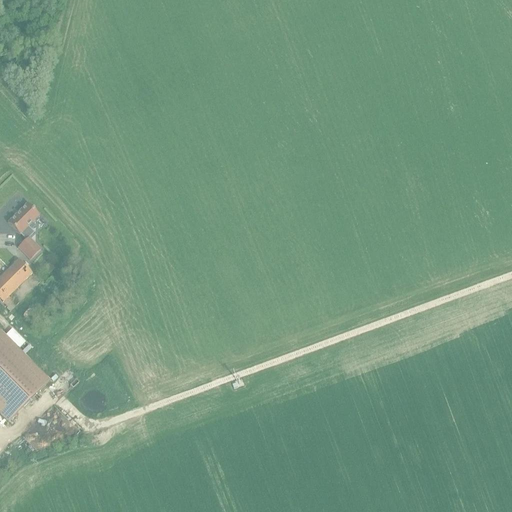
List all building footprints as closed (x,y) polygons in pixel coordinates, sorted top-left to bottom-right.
[(39,216),(27,204),(7,223),(19,235),(20,235),(25,240),(17,249),(29,261),(40,250),(29,238),(34,233),(28,227),(39,216)] [(37,284),(16,262),(0,277),(0,305),(7,313),(37,284)] [(46,272),(53,279),(59,272),(52,265),(46,272)] [(4,337),(0,332),(0,413),(8,422),(49,382),(17,350),(25,343),(12,329),(4,337)] [(28,346),(22,352),(24,355),(30,349),(28,346)]
